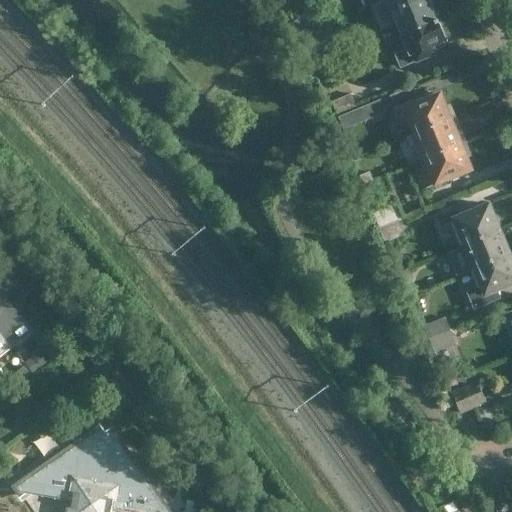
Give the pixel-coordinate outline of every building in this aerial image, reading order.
[(379,17),(420,0),(384,0),(386,4),(376,8),(379,17)] [(400,37),(439,21),(433,8),(429,7),(426,0),(420,0),(379,17),(384,28),(395,24),(400,37)] [(308,11),(292,22),(304,48),(316,43),(323,40),(316,22),(308,11)] [(439,21),(400,37),(406,52),(395,56),(402,70),(419,63),(421,68),(443,59),(441,55),(451,51),(445,36),(439,21)] [(354,27),(331,37),(335,48),(359,39),(354,27)] [(322,58),(316,43),(304,48),(311,63),(322,58)] [(351,92),(331,101),(336,113),(356,105),(351,92)] [(395,112),(391,114),(397,126),(410,120),(415,133),(411,135),(411,136),(450,119),(440,94),(430,98),(428,93),(394,108),(395,112)] [(366,118),(361,106),(338,116),(343,128),(366,118)] [(426,158),(468,141),(458,117),(411,136),(416,147),(420,145),(426,158)] [(468,141),(426,158),(431,171),(421,176),(426,188),(471,169),(466,158),(473,155),(468,141)] [(358,175),(362,184),(373,179),(370,171),(358,175)] [(394,207),(393,205),(373,213),(380,229),(401,220),(404,219),(399,206),(394,207)] [(462,245),(499,230),(488,205),(451,220),(462,245)] [(401,220),(380,229),(386,243),(407,234),(401,220)] [(509,254),(499,230),(462,245),(472,270),(509,254)] [(474,308),(482,305),(499,298),(496,289),(511,282),(511,261),(509,254),(472,270),(479,286),(467,291),(474,308)] [(410,268),(399,273),(405,285),(415,281),(410,268)] [(0,292),(0,331),(4,337),(24,322),(0,292)] [(431,338),(452,330),(446,315),(425,324),(431,338)] [(452,330),(431,338),(436,351),(457,342),(452,330)] [(465,387),(473,408),(486,402),(478,382),(465,387)] [(461,413),(473,408),(465,387),(453,393),(461,413)] [(494,392),(484,396),(486,402),(496,398),(494,392)] [(166,511),(109,430),(105,433),(102,429),(17,489),(23,498),(27,495),(72,503),(70,511),(111,511),(112,510),(121,511),(166,511)]
